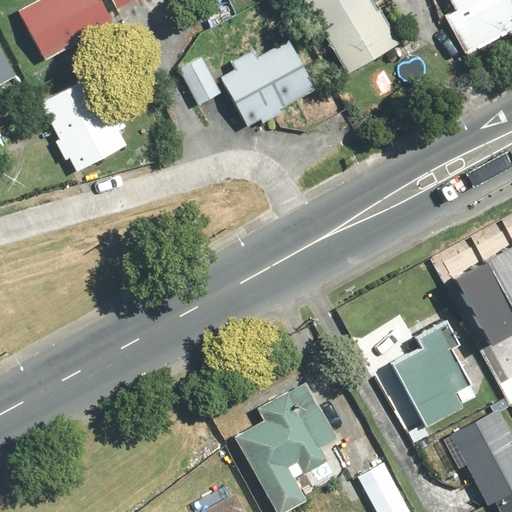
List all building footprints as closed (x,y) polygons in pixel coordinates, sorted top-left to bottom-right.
[(21,17),(12,21),(20,37),(28,32),(41,59),(113,23),(101,0),(35,0),(17,9),(21,17)] [(110,0),(115,8),(130,0),(110,0)] [(371,0),(315,0),(305,7),(346,71),(396,40),(371,0)] [(511,0),(448,0),(454,11),(442,17),(460,53),(511,26),(511,0)] [(233,69),(218,78),(246,127),(259,120),(261,124),(282,112),(280,108),(314,89),(286,39),(255,56),(251,49),(228,61),(233,69)] [(0,82),(15,75),(0,46),(0,82)] [(200,56),(177,69),(196,103),(219,91),(200,56)] [(77,84),(39,103),(57,138),(53,140),(63,160),(67,158),(73,170),(132,141),(116,109),(94,120),(77,84)] [(511,244),(453,276),(491,347),(511,335),(511,244)] [(418,347),(388,363),(423,427),(472,400),(468,392),(478,387),(488,407),(506,397),(466,323),(451,332),(444,320),(413,337),(418,347)] [(511,339),(502,345),(511,362),(511,339)] [(262,420),(232,437),(274,511),(279,511),(304,498),(293,477),(325,460),(318,447),(335,437),(307,387),(298,392),(295,386),(255,408),(262,420)] [(511,511),(511,438),(497,409),(437,440),(451,467),(462,462),(485,506),(493,502),(498,511),(511,511)] [(408,511),(381,463),(357,477),(376,511),(408,511)] [(195,511),(243,511),(233,493),(218,501),(213,493),(191,505),(195,511)]
